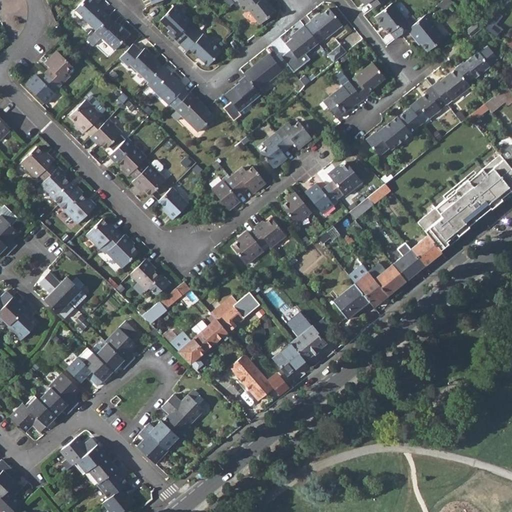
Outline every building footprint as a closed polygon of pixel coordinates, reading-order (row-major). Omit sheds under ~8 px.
[(84,0),(75,9),(96,31),(109,17),(103,11),(91,0),(84,0)] [(240,0),(242,2),(241,3),(247,11),(249,10),(260,23),(277,10),(269,0),(240,0)] [(443,0),(439,4),(444,10),(454,2),(450,0),(443,0)] [(391,32),(396,38),(400,36),(407,29),(416,23),(410,16),(407,19),(393,3),(375,17),(381,25),(382,24),(390,33),(391,32)] [(169,31),(181,43),(197,27),(190,21),(175,5),(161,19),(171,29),(169,31)] [(311,21),(306,25),(318,41),(325,37),(326,38),(343,24),(330,8),(322,15),(320,17),(318,14),(311,20),(311,21)] [(498,35),(503,28),(497,23),(503,15),(495,8),(483,25),(498,35)] [(415,35),(428,51),(446,37),(427,14),(416,23),(407,29),(413,37),(415,35)] [(102,37),(115,49),(129,33),(116,21),(115,22),(109,17),(96,31),(94,33),(100,39),(102,37)] [(467,29),(472,37),(485,27),(477,21),(467,29)] [(286,43),(298,58),(318,41),(306,25),(304,24),(297,31),(298,33),(286,43)] [(191,48),(209,65),(222,50),(197,27),(181,43),(188,50),(191,48)] [(131,64),(149,82),(164,66),(152,55),(153,54),(146,47),(142,51),(134,43),(120,58),(129,66),(131,64)] [(341,44),(328,54),(335,62),(347,52),(341,44)] [(464,60),(456,67),(457,68),(467,82),(475,76),(476,77),(491,66),(490,64),(498,58),(489,45),(480,52),(479,51),(465,62),(464,60)] [(45,59),(50,64),(52,66),(47,72),(58,84),(70,71),(66,67),(72,61),(57,47),(45,59)] [(246,75),(258,90),(283,70),(283,69),(288,64),(279,52),(273,57),(270,53),(245,73),(246,75)] [(359,81),(353,86),(364,99),(370,93),(369,91),(386,78),(374,63),(355,77),(359,81)] [(154,89),(169,104),(186,86),(165,65),(164,66),(149,82),(149,83),(154,88),(154,89)] [(446,102),(447,103),(453,98),(454,99),(471,86),(467,82),(457,68),(440,81),(440,80),(433,85),(446,102)] [(36,71),(31,76),(33,78),(28,84),(45,101),(55,90),(53,89),(58,84),(47,72),(42,77),(36,71)] [(246,75),(239,81),(241,84),(237,88),(235,87),(225,94),(232,102),(224,108),(234,121),(242,114),(240,112),(261,94),(258,90),(246,75)] [(310,82),(306,77),(304,76),(300,79),(305,86),(310,82)] [(324,100),(337,116),(342,112),(355,102),(357,104),(364,99),(353,86),(349,80),(324,100)] [(417,101),(430,118),(442,108),(441,107),(446,102),(433,85),(427,90),(428,92),(417,101)] [(484,103),(491,112),(504,101),(507,104),(511,99),(511,92),(511,93),(506,86),(484,103)] [(175,108),(200,132),(215,115),(204,104),(205,103),(199,97),(197,98),(191,92),(175,108)] [(86,127),(92,132),(103,121),(96,114),(99,111),(85,97),(70,113),(76,119),(79,123),(78,125),(83,130),(86,127)] [(411,107),(378,131),(376,130),(366,139),(379,156),(389,148),(391,149),(411,133),(410,132),(423,122),(411,107)] [(11,126),(0,115),(0,137),(11,126)] [(103,121),(92,132),(99,140),(106,146),(121,130),(108,116),(103,121)] [(276,131),(286,143),(292,139),(293,141),(298,147),(311,135),(299,119),(292,125),(289,121),(276,131)] [(286,156),(282,150),(280,148),(286,143),(276,131),(264,141),(267,145),(260,150),(273,166),(286,156)] [(98,142),(99,140),(92,132),(90,134),(98,142)] [(135,165),(140,160),(145,155),(126,135),(109,153),(114,159),(116,158),(121,163),(129,171),(134,177),(140,171),(135,165)] [(39,173),(45,179),(50,173),(45,168),(51,163),(55,158),(49,153),(47,155),(43,151),(37,145),(21,161),(37,176),(39,173)] [(504,158),(505,160),(511,154),(511,145),(501,155),(504,158)] [(407,164),(411,169),(433,151),(429,147),(407,164)] [(511,168),(504,158),(501,155),(477,173),(474,170),(444,195),(447,198),(417,221),(427,235),(439,249),(511,189),(511,168)] [(152,159),(148,163),(156,171),(160,167),(160,164),(155,159),(152,159)] [(131,180),(136,185),(138,183),(141,187),(148,194),(163,178),(156,171),(148,163),(148,162),(145,165),(140,160),(135,165),(140,171),(134,177),(131,180)] [(344,194),(356,185),(361,180),(346,161),(341,166),(335,170),(333,168),(327,173),(332,179),(327,183),(337,197),(343,192),(344,194)] [(75,187),(63,175),(55,167),(51,163),(45,168),(50,173),(45,179),(40,184),(59,203),(75,187)] [(127,173),(129,171),(121,163),(119,165),(127,173)] [(230,176),(241,189),(247,184),(248,187),(252,191),(266,181),(252,164),(246,169),(243,166),(230,176)] [(390,189),(412,171),(411,169),(407,164),(384,182),(390,189)] [(57,165),(55,167),(63,175),(65,173),(57,165)] [(211,188),(227,207),(232,203),(234,204),(239,200),(235,194),(241,189),(230,176),(225,180),(224,178),(211,188)] [(316,181),(311,186),(312,188),(306,193),(322,212),(333,203),(332,201),(337,197),(327,183),(321,188),(316,181)] [(368,196),(373,202),(390,189),(384,182),(368,196)] [(76,185),(75,187),(59,203),(78,222),(96,205),(90,199),(88,201),(86,198),(81,193),(82,191),(76,185)] [(157,199),(163,206),(168,210),(166,213),(172,218),(187,203),(170,186),(157,199)] [(286,197),(288,199),(296,193),(295,191),(286,197)] [(310,210),(296,193),(288,199),(281,205),(294,223),(310,210)] [(351,212),(356,218),(371,205),(366,199),(351,212)] [(0,238),(11,250),(18,243),(12,238),(19,231),(2,214),(0,215),(0,238)] [(270,216),(264,221),(255,228),(265,241),(269,246),(284,234),(270,216)] [(104,243),(115,232),(107,224),(100,218),(85,234),(99,248),(104,243)] [(254,226),(255,228),(264,221),(262,219),(254,226)] [(109,222),(107,224),(115,232),(117,230),(109,222)] [(318,236),(322,241),(330,236),(332,238),(340,232),(333,223),(318,236)] [(246,230),(241,234),(243,236),(238,240),(231,245),(245,263),(262,249),(259,246),(265,241),(255,228),(249,233),(246,230)] [(115,232),(104,243),(109,248),(105,252),(121,267),(137,251),(131,245),(127,241),(128,239),(123,233),(119,237),(115,232)] [(411,248),(424,264),(441,251),(439,249),(427,235),(411,248)] [(0,238),(0,252),(2,251),(6,255),(11,250),(0,238)] [(392,263),(406,280),(424,265),(424,264),(411,248),(392,263)] [(148,267),(150,265),(144,259),(129,274),(145,291),(148,288),(155,294),(169,283),(160,275),(158,277),(152,271),(148,267)] [(375,277),(388,294),(406,280),(392,263),(386,269),(380,262),(369,270),(375,277)] [(80,289),(81,288),(71,279),(66,275),(60,281),(49,270),(44,276),(69,300),(80,289)] [(369,299),(374,305),(388,294),(375,277),(369,270),(355,281),(355,282),(369,299)] [(75,275),(71,279),(81,288),(85,284),(75,275)] [(44,299),(58,312),(69,300),(44,276),(39,281),(50,292),(44,299)] [(167,308),(191,288),(185,280),(160,301),(167,308)] [(333,300),(348,317),(369,299),(355,282),(333,300)] [(0,308),(13,295),(7,289),(0,296),(0,308)] [(69,300),(75,306),(86,294),(80,289),(69,300)] [(13,295),(0,308),(0,321),(4,318),(9,324),(30,303),(24,297),(20,302),(13,295)] [(212,312),(217,317),(236,302),(231,296),(212,312)] [(217,317),(227,330),(231,327),(243,317),(237,310),(244,304),(240,299),(236,302),(217,317)] [(8,326),(21,338),(38,321),(31,314),(36,309),(30,303),(9,324),(8,326)] [(217,317),(187,342),(178,350),(189,361),(227,330),(217,317)] [(107,342),(129,362),(135,355),(130,351),(137,343),(132,339),(139,331),(126,319),(105,340),(107,342)] [(291,342),(305,360),(326,343),(311,325),(291,342)] [(95,354),(112,370),(120,363),(124,367),(129,362),(107,342),(95,354)] [(274,358),(287,374),(305,360),(291,342),(284,347),(285,349),(274,358)] [(84,361),(103,380),(112,370),(95,354),(93,352),(88,347),(78,356),(84,361)] [(270,381),(245,352),(230,365),(258,399),(274,386),(270,381)] [(88,374),(99,384),(103,380),(84,361),(78,356),(67,367),(81,380),(88,374)] [(51,387),(73,408),(79,401),(72,395),(79,388),(63,372),(49,385),(51,387)] [(274,386),(281,394),(289,388),(278,374),(270,381),(274,386)] [(51,387),(39,400),(56,416),(63,409),(67,413),(73,408),(51,387)] [(167,399),(191,422),(204,408),(199,403),(204,397),(196,389),(190,394),(188,393),(181,400),(173,393),(167,399)] [(37,397),(28,407),(47,425),(56,416),(39,400),(37,397)] [(162,420),(178,435),(191,422),(167,399),(161,405),(169,413),(162,420)] [(11,416),(26,432),(34,424),(42,431),(47,425),(28,407),(24,403),(11,416)] [(144,427),(166,447),(178,435),(162,420),(161,419),(154,426),(149,421),(144,427)] [(138,446),(155,462),(168,449),(166,447),(144,427),(139,432),(145,438),(138,446)] [(77,436),(61,449),(67,457),(62,461),(67,467),(77,459),(97,443),(92,437),(84,444),(77,436)] [(97,443),(77,459),(85,470),(88,468),(106,453),(97,443)] [(88,468),(99,481),(121,462),(117,457),(112,461),(106,453),(88,468)] [(97,483),(108,497),(128,481),(122,473),(127,469),(121,462),(99,481),(97,483)] [(0,471),(0,495),(15,480),(8,474),(13,469),(7,464),(0,471)] [(0,509),(2,511),(9,511),(21,500),(14,493),(21,486),(15,480),(0,495),(0,509)] [(103,501),(112,511),(119,511),(134,500),(128,492),(133,487),(128,481),(108,497),(103,501)]
